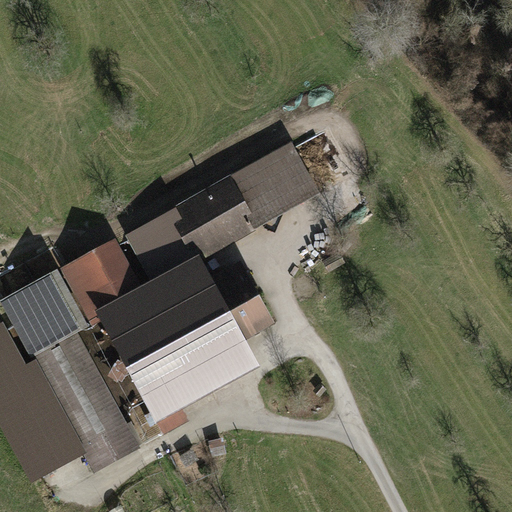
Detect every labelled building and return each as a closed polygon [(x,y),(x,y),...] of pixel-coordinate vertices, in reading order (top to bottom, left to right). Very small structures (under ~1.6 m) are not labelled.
[(173,214),(127,239),(154,286),(140,294),(149,311),(176,296),(167,280),(187,268),(197,286),(206,280),(196,263),(200,261),(197,256),(252,226),(254,230),(315,196),(290,150),(229,184),(230,186),(175,216),(173,214)] [(95,297),(131,277),(114,247),(67,273),(92,318),(102,312),(95,297)] [(188,385),(246,353),(238,339),(271,321),(246,275),(242,277),(236,268),(223,277),(228,285),(214,293),(206,280),(197,286),(187,268),(167,280),(176,296),(149,311),(188,385)] [(149,311),(140,294),(131,277),(95,297),(102,312),(166,432),(182,423),(168,396),(188,385),(149,311)] [(31,352),(72,331),(86,324),(60,278),(7,307),(31,352)] [(72,331),(31,352),(96,471),(137,449),(72,331)] [(69,454),(3,334),(0,335),(0,405),(36,472),(69,454)]
